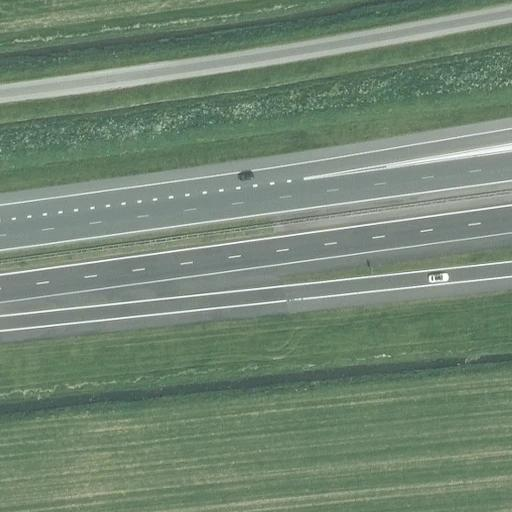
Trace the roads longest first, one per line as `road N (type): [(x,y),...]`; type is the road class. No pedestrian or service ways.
road 1 (tertiary): [(0,94),(511,11)]
road 2 (motorway): [(0,290),(511,220)]
road 3 (motorway): [(0,324),(511,269)]
road 4 (motorway): [(511,136),(302,172),(129,219)]
road 5 (motorway): [(511,167),(129,219)]
road 6 (motorway): [(129,219),(0,236)]
